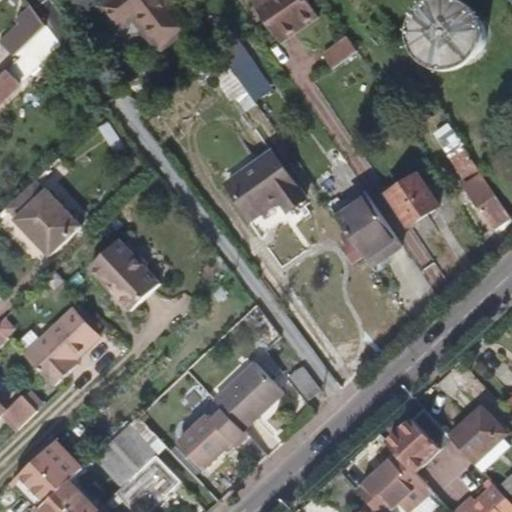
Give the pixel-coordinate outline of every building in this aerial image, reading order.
[(189,31),(164,0),(117,0),(103,12),(121,35),(136,23),(162,54),(189,31)] [(307,48),(331,32),(308,0),(298,0),(283,10),(278,4),(264,14),(291,53),(304,44),(307,48)] [(47,29),(32,9),(15,24),(19,29),(33,43),(47,29)] [(490,43),(490,40),(490,36),(489,33),(488,30),(487,27),(485,24),(483,21),(481,19),(478,17),(475,16),(472,14),(469,14),(465,13),(462,13),(459,13),(456,14),(453,15),(450,17),(447,19),(444,21),(442,24),(441,27),(439,30),(438,33),(437,36),(437,39),(437,43),(438,46),(439,49),(440,52),(442,55),(444,57),(447,60),(449,62),(452,63),(455,64),(459,65),(462,66),(465,66),(468,65),(472,64),(475,63),(478,62),(480,60),(483,58),(485,55),(487,52),(488,49),(489,46),(490,43)] [(0,107),(32,75),(25,67),(55,38),(47,29),(33,43),(20,56),(19,57),(17,59),(20,62),(0,81),(0,107)] [(20,56),(33,43),(19,29),(4,43),(19,57),(20,56)] [(349,36),(324,52),(334,66),(358,50),(349,36)] [(241,43),(199,74),(205,82),(214,75),(233,102),(239,98),(249,112),(259,105),(258,103),(275,91),(241,43)] [(294,58),(307,48),(304,44),(291,53),(294,58)] [(346,86),(371,68),(362,54),(336,71),(346,86)] [(453,156),(468,146),(455,126),(440,136),(453,156)] [(511,218),(511,216),(485,177),(487,175),(468,146),(453,156),(473,186),(469,188),(497,229),(511,218)] [(307,199),(274,153),(229,185),(253,219),(282,199),(291,211),(307,199)] [(442,206),(421,174),(391,194),(413,226),(442,206)] [(37,243),(69,212),(51,194),(50,195),(39,184),(11,211),(21,222),(19,223),(37,243)] [(401,239),(370,194),(339,216),(350,233),(344,237),(350,245),(346,248),(357,264),(368,257),(370,260),(401,239)] [(53,260),(85,230),(69,212),(37,243),(53,260)] [(401,239),(370,260),(377,270),(407,248),(401,239)] [(151,269),(152,266),(142,256),(135,257),(122,244),(94,271),(135,314),(164,287),(152,275),(151,269)] [(76,362),(91,348),(65,320),(26,357),(56,389),(73,372),(69,369),(76,362)] [(73,372),(80,366),(76,362),(69,369),(73,372)] [(324,394),(306,370),(293,379),(312,403),(324,394)] [(254,439),(293,401),(265,372),(225,410),(234,418),(254,439)] [(32,393),(25,400),(39,413),(45,406),(32,393)] [(24,397),(9,411),(11,413),(5,419),(19,433),(39,414),(39,413),(25,400),(24,397)] [(9,411),(0,401),(0,423),(5,419),(11,413),(9,411)] [(477,464),(508,435),(484,409),(453,438),(454,439),(477,464)] [(453,438),(426,410),(416,419),(443,449),(454,439),(453,438)] [(230,466),(242,454),(247,458),(259,445),(254,439),(234,418),(223,429),(219,425),(191,452),(216,478),(230,466)] [(443,449),(416,419),(390,444),(397,452),(417,473),(443,449)] [(161,457),(162,456),(134,428),(100,460),(128,489),(161,457)] [(40,511),(44,511),(69,489),(54,475),(78,452),(66,439),(16,487),(40,511)] [(386,511),(394,505),(423,480),(417,473),(397,452),(356,489),(371,506),(376,511),(386,511)] [(234,470),(247,458),(242,454),(230,466),(234,470)] [(136,511),(166,511),(190,489),(161,457),(128,489),(121,496),(136,511)] [(212,483),(192,462),(186,467),(207,488),(212,483)] [(402,511),(430,488),(423,480),(394,505),(399,511),(402,511)] [(493,511),(498,508),(508,498),(492,480),(485,486),(490,491),(477,503),(473,499),(457,511),(493,511)] [(101,511),(75,483),(69,489),(44,511),(101,511)] [(511,511),(511,501),(508,498),(498,508),(501,511),(511,511)]
